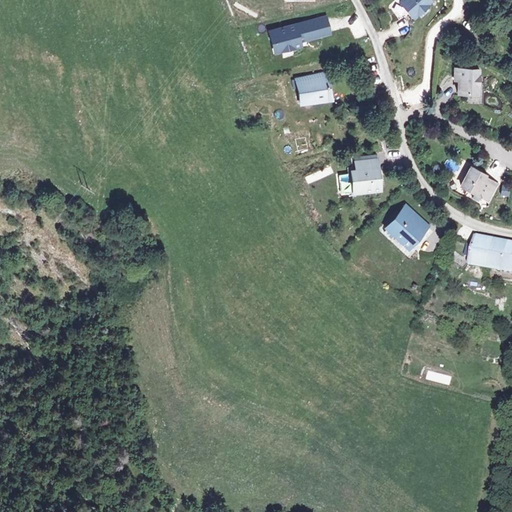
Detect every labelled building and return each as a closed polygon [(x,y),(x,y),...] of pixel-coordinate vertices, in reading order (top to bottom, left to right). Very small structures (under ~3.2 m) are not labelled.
[(400,0),(399,2),(415,19),(434,2),(432,0),(400,0)] [(302,47),(300,42),(331,33),(326,15),(269,31),(274,49),(276,54),(302,47)] [(461,71),(460,80),(460,93),(479,93),(480,71),(461,71)] [(295,80),(298,106),(332,103),(329,76),(295,80)] [(378,160),(369,161),(370,171),(379,171),(378,160)] [(355,173),(350,173),(350,183),(353,183),(354,194),(380,193),(379,171),(370,171),(369,161),(355,162),(355,173)] [(331,167),(305,176),(307,183),(333,175),(331,167)] [(485,199),(492,181),(486,179),(487,175),(470,169),(462,188),(485,199)] [(498,184),(492,181),(485,199),(490,201),(498,184)] [(397,212),(400,214),(402,217),(408,210),(404,205),(397,212)] [(402,217),(400,214),(386,230),(408,249),(428,229),(408,210),(402,217)] [(473,251),(471,262),(471,270),(511,275),(511,245),(474,241),(473,251)]
